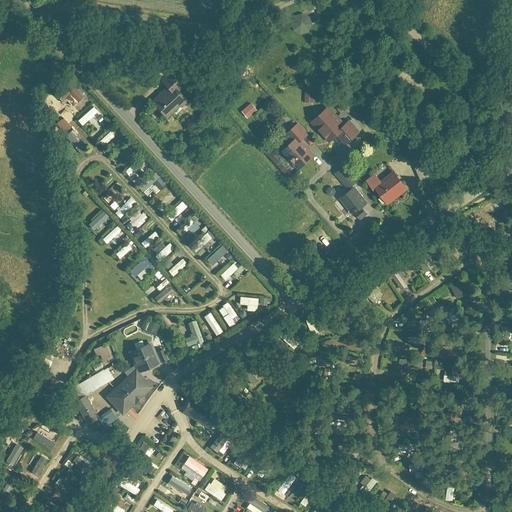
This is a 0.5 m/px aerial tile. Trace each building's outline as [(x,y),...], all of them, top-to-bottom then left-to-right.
[(294,17),(290,26),(292,31),(299,35),(309,35),(312,27),(309,18),(300,14),(294,17)] [(186,100),(175,89),(183,82),(170,69),(157,83),(164,89),(150,103),(167,120),(186,100)] [(83,98),(68,80),(55,93),(69,110),(83,98)] [(303,93),(303,102),(313,102),(313,93),(303,93)] [(247,103),(239,112),(246,118),(254,109),(247,103)] [(342,118),(336,124),(323,110),(308,123),(327,143),(336,135),(345,145),(357,134),(342,118)] [(291,141),(280,152),(297,170),(310,157),(297,144),(305,135),(295,125),(285,135),(291,141)] [(339,169),(330,177),(343,191),(352,184),(339,169)] [(369,192),(373,189),(386,205),(406,188),(391,171),(379,181),(374,174),(362,184),(369,192)] [(351,188),(336,201),(350,216),(364,203),(351,188)] [(151,343),(131,351),(139,369),(158,361),(151,343)] [(102,370),(68,390),(74,400),(76,400),(84,395),(108,381),(102,370)] [(136,370),(109,395),(123,411),(135,400),(136,401),(140,401),(143,399),(143,395),(141,394),(150,386),(136,370)] [(76,400),(89,423),(98,418),(84,395),(76,400)] [(111,408),(98,418),(104,426),(117,417),(111,408)]
